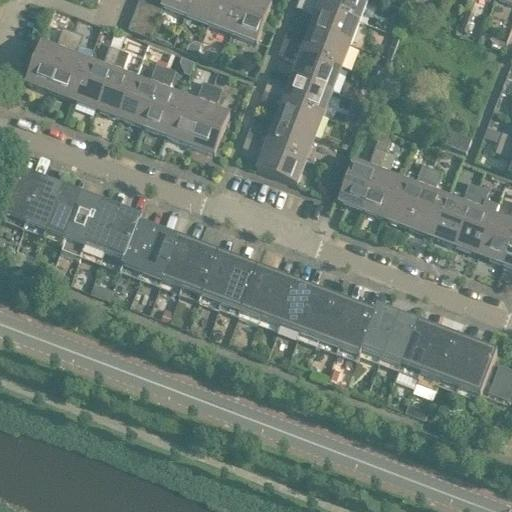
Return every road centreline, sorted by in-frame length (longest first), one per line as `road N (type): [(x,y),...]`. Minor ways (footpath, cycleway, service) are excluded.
road 1 (residential): [(511,321),(0,125)]
road 2 (tertiary): [(496,511),(0,323)]
